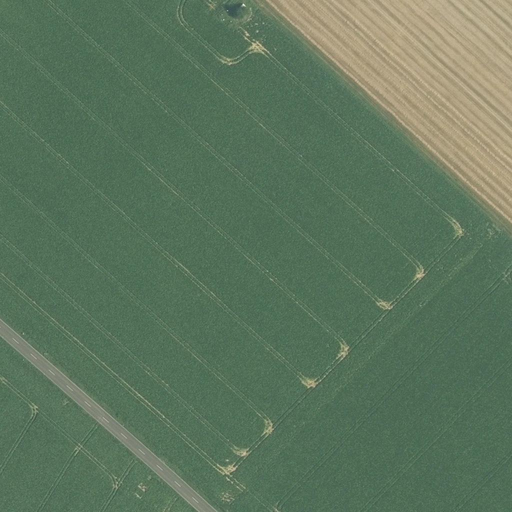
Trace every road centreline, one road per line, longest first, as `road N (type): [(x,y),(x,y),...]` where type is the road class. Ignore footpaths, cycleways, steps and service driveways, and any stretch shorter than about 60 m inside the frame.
road 1 (track): [(255,0),(511,232)]
road 2 (secondary): [(207,511),(0,327)]
